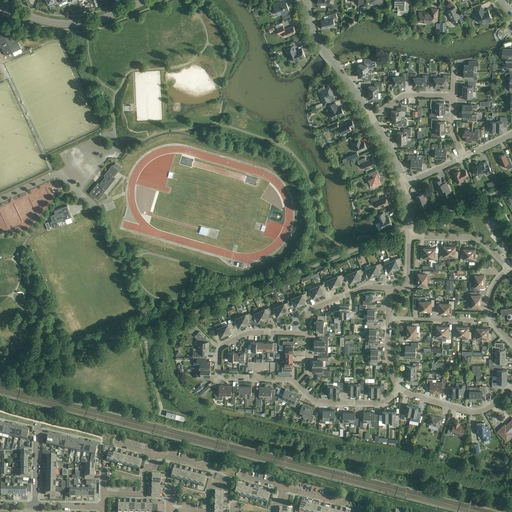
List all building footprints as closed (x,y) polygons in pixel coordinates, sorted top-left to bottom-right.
[(397,0),(395,0),(395,10),(401,10),(401,14),(408,14),(408,6),(405,6),(405,0),(403,0),(397,0)] [(289,10),(286,3),(282,5),(281,2),(273,5),(278,15),(282,13),(283,15),(284,17),(283,18),(284,19),(289,17),(287,11),(289,10)] [(480,23),(481,24),(483,25),(485,25),(486,24),(488,23),(488,21),(487,20),(491,18),(488,11),(486,12),(484,11),(484,12),(481,5),(474,8),(478,15),(477,16),(480,23)] [(459,18),(461,22),(462,24),(465,22),(464,20),(462,14),(458,15),(455,8),(455,7),(445,12),(447,17),(449,16),(452,21),(451,21),(451,22),(459,18)] [(427,13),(419,12),(418,22),(425,23),(426,22),(431,23),(431,20),(437,21),(438,9),(431,8),(430,13),(427,13)] [(323,25),(322,25),(323,29),(333,27),(334,24),(333,18),(337,18),(336,13),(329,15),(330,18),(323,20),(322,21),(323,25)] [(283,26),(276,28),(279,35),(284,33),(286,37),(296,33),(293,26),(285,30),(283,26)] [(18,42),(16,37),(9,40),(3,28),(0,29),(0,48),(1,47),(5,55),(6,55),(12,52),(14,51),(15,51),(20,49),(21,48),(18,42)] [(294,45),(286,49),(289,56),(291,55),(294,61),(300,59),(300,60),(304,58),(304,57),(305,57),(302,49),(296,51),(294,45)] [(506,58),(506,62),(511,62),(511,49),(502,49),(502,58),(506,58)] [(371,68),(375,67),(376,59),(364,59),(364,65),(359,65),(358,71),(368,71),(368,68),(371,68)] [(464,65),(464,71),(473,72),(474,68),(478,68),(478,61),(472,61),(472,65),(464,65)] [(364,77),(364,80),(371,80),(371,71),(368,71),(358,71),(358,77),(364,77)] [(473,75),(473,72),(464,71),(464,78),(471,78),(471,81),(476,82),(477,75),(473,75)] [(396,73),(390,73),(390,80),(393,80),(393,86),(399,86),(399,76),(396,76),(396,73)] [(402,76),(399,76),(399,86),(405,86),(405,80),(408,80),(408,73),(402,73),(402,76)] [(416,74),(410,74),(410,81),(413,81),(413,87),(419,87),(419,77),(416,77),(416,74)] [(434,87),(440,87),(440,77),(436,77),(436,74),(431,74),(431,81),(434,81),(434,87)] [(423,77),(419,77),(419,87),(425,87),(425,81),(428,81),(428,75),(423,75),(423,77)] [(443,77),(440,77),(440,87),(446,87),(446,81),(449,81),(449,75),(443,75),(443,77)] [(369,86),(369,92),(378,92),(378,89),(382,89),(382,83),(374,83),(374,86),(369,86)] [(463,86),(463,91),(473,92),(475,92),(475,89),(476,83),(468,83),(468,86),(463,86)] [(318,89),(325,105),(330,102),(329,98),(334,96),(329,87),(325,89),(324,86),(318,89)] [(473,97),(473,92),(463,91),(462,97),(467,97),(467,100),(475,100),(475,97),(473,97)] [(369,92),(369,98),(374,99),(374,102),(381,102),(381,99),(380,99),(381,93),(378,93),(378,92),(369,92)] [(432,108),(445,108),(445,103),(444,102),(437,102),(437,99),(431,99),(431,108),(432,108)] [(335,103),(329,106),(331,111),(330,112),(333,119),(344,114),(341,107),(336,109),(336,107),(335,103)] [(391,112),(391,116),(401,116),(401,111),(405,111),(405,108),(399,107),(399,111),(392,110),(391,112)] [(437,117),(437,114),(444,114),(445,113),(445,108),(432,108),(431,114),(429,114),(429,117),(437,117)] [(472,115),(472,112),(462,111),(462,118),(470,118),(470,121),(477,121),(477,115),(472,115)] [(405,117),(401,116),(391,116),(390,121),(392,122),(392,123),(393,123),(393,126),(398,126),(398,125),(406,125),(407,120),(405,120),(405,117)] [(500,122),(496,122),(496,131),(503,131),(503,127),(507,127),(507,117),(500,117),(500,122)] [(431,128),(435,128),(446,128),(446,123),(445,122),(438,122),(438,119),(431,118),(431,128)] [(490,131),(496,131),(496,122),(493,122),(493,118),(486,118),(486,126),(490,126),(490,131)] [(342,131),(339,133),(341,137),(345,135),(344,133),(351,130),(350,127),(354,126),(352,120),(348,122),(348,123),(340,126),(342,131)] [(431,137),(437,137),(438,133),(444,134),(446,132),(446,128),(435,128),(435,133),(431,133),(431,137)] [(396,133),(396,138),(407,138),(407,135),(410,135),(411,129),(404,129),(404,132),(397,132),(396,133)] [(466,142),(472,142),(472,132),(469,132),(469,129),(463,129),(463,137),(466,137),(466,142)] [(475,132),(472,132),(472,142),(478,142),(478,137),(481,137),(481,129),(475,129),(475,132)] [(359,138),(353,141),(355,146),(357,152),(367,148),(364,142),(360,144),(359,142),(360,142),(359,138)] [(410,147),(410,144),(410,141),(407,141),(407,138),(396,138),(396,142),(397,144),(404,144),(404,147),(410,147)] [(436,159),(441,159),(441,148),(438,148),(438,144),(432,144),(432,151),(435,151),(435,158),(436,159)] [(450,145),(447,145),(444,145),(444,148),(441,148),(441,159),(445,159),(447,158),(447,151),(450,151),(450,145)] [(505,154),(498,157),(502,166),(506,164),(507,169),(511,167),(511,164),(508,154),(505,155),(505,154)] [(411,155),(408,155),(408,162),(411,162),(411,169),(412,170),(417,170),(417,159),(414,159),(414,156),(411,155)] [(417,156),(417,159),(417,170),(421,170),(422,169),(423,162),(426,162),(426,156),(423,156),(417,156)] [(359,164),(362,163),(365,170),(375,166),(372,159),(367,161),(365,158),(357,161),(359,164)] [(483,162),(472,167),(476,175),(485,171),(486,174),(492,172),(488,165),(485,166),(483,162)] [(112,178),(118,170),(112,165),(104,175),(104,176),(105,177),(100,184),(99,185),(98,183),(90,193),(97,199),(103,193),(112,181),(111,180),(112,178)] [(459,171),(453,174),(455,178),(457,183),(463,180),(463,178),(468,176),(465,170),(460,172),(459,171)] [(375,171),(368,174),(370,177),(366,178),(368,184),(371,183),(373,188),(381,184),(375,171)] [(442,190),(444,194),(450,192),(446,182),(442,183),(440,179),(439,178),(437,179),(437,180),(437,181),(434,182),(438,192),(442,190)] [(428,205),(424,196),(428,195),(425,188),(419,191),(421,195),(416,197),(420,208),(428,205)] [(371,199),(372,202),(375,201),(379,208),(389,204),(385,196),(379,199),(378,196),(371,199)] [(54,210),(55,214),(50,215),(52,221),(50,222),(52,228),(59,225),(58,222),(71,217),(67,205),(54,210)] [(379,222),(382,229),(386,228),(386,227),(392,225),(389,217),(386,219),(383,213),(377,216),(379,221),(379,222)] [(443,256),(449,257),(449,245),(448,245),(447,245),(446,246),(443,246),(443,252),(440,252),(440,258),(443,258),(443,256)] [(450,245),(449,245),(449,257),(449,258),(458,258),(458,252),(455,252),(455,246),(453,246),(452,246),(450,245)] [(425,258),(429,258),(429,247),(428,247),(426,247),(426,248),(423,248),(423,254),(420,254),(420,260),(425,261),(425,258)] [(430,247),(429,247),(429,258),(435,258),(435,260),(438,260),(438,254),(435,254),(435,248),(433,248),(432,248),(430,247)] [(460,261),(469,262),(469,248),(468,248),(466,248),(466,249),(463,249),(463,255),(460,255),(460,261)] [(469,262),(478,262),(478,255),(475,255),(475,249),(473,249),(472,249),(470,248),(469,248),(469,262)] [(399,264),(402,263),(400,257),(390,261),(394,270),(399,268),(399,266),(399,265),(399,264)] [(491,260),(484,266),(487,269),(493,263),(491,260)] [(387,270),(388,270),(388,272),(394,270),(390,261),(381,265),(383,269),(382,269),(383,270),(386,269),(386,270),(387,270)] [(380,270),(382,269),(383,269),(381,265),(380,263),(371,267),(374,275),(380,273),(379,271),(380,271),(380,270)] [(365,269),(362,270),(363,274),(364,276),(367,275),(367,276),(368,276),(369,278),(374,275),(371,267),(370,264),(364,266),(365,269)] [(363,274),(362,270),(361,268),(352,272),(355,281),(361,279),(360,277),(360,276),(361,276),(361,275),(363,274)] [(417,278),(416,279),(430,280),(430,276),(430,271),(424,270),(423,273),(418,273),(418,276),(417,277),(417,278)] [(349,281),(350,283),(355,281),(352,272),(343,276),(342,276),(344,280),(345,282),(347,280),(348,281),(349,281)] [(471,272),(470,281),(485,281),(485,280),(485,278),(484,277),(484,275),(479,275),(479,272),(471,272)] [(344,280),(342,276),(343,276),(342,274),(332,278),(336,286),(341,284),(341,282),(341,281),(344,280)] [(329,287),(330,287),(330,289),(336,286),(332,278),(331,275),(326,277),(327,280),(323,282),(324,283),(325,287),(328,286),(329,287)] [(429,289),(429,286),(430,286),(430,280),(416,279),(417,280),(417,282),(417,283),(417,285),(423,285),(423,288),(429,289)] [(470,281),(470,290),(478,290),(478,287),(484,287),(484,285),(485,284),(485,282),(485,281),(470,281)] [(323,291),(323,290),(326,289),(325,287),(324,283),(315,287),(318,296),(324,294),(323,292),(323,291)] [(308,296),(310,295),(311,296),(312,296),(313,298),(318,296),(315,287),(305,291),(306,293),(308,296)] [(468,292),(468,301),(482,301),(482,300),(481,298),(481,297),(481,295),(475,295),(475,292),(468,292)] [(306,299),(308,298),(308,296),(306,293),(297,296),(300,305),(306,303),(305,301),(305,300),(306,300),(306,299)] [(363,294),(363,305),(372,305),(372,301),(373,301),(373,299),(375,300),(375,294),(370,294),(370,295),(363,294)] [(290,305),(292,304),(292,305),(293,305),(294,305),(295,307),(300,305),(297,296),(287,300),(288,302),(290,306),(290,305)] [(424,312),(425,312),(425,301),(425,298),(419,298),(419,297),(413,297),(413,305),(416,305),(419,305),(419,311),(421,311),(422,311),(424,312)] [(431,301),(425,301),(425,312),(426,312),(428,312),(429,311),(431,311),(431,305),(434,305),(434,299),(431,299),(431,301)] [(444,314),(445,314),(445,304),(439,304),(439,302),(436,301),(436,307),(439,308),(439,313),(441,313),(442,314),(444,314)] [(449,304),(445,304),(445,314),(446,314),(448,314),(449,313),(451,314),(451,308),(454,308),(454,301),(449,301),(449,304)] [(468,301),(468,310),(475,310),(475,307),(481,307),(481,305),(481,304),(482,302),(482,301),(468,301)] [(288,312),(287,310),(288,310),(288,309),(288,308),(291,307),(290,305),(290,306),(288,302),(279,305),(282,314),(288,312)] [(367,310),(367,315),(377,315),(377,310),(375,310),(375,309),(374,309),(374,305),(372,305),(363,305),(360,304),(360,310),(367,310)] [(272,315),(275,314),(276,315),(276,314),(277,316),(282,314),(279,305),(270,309),(271,313),(272,315)] [(338,317),(344,317),(345,306),(340,306),(340,310),(339,310),(339,311),(334,311),(334,318),(338,318),(338,317)] [(351,317),(351,319),(354,319),(355,311),(350,311),(350,310),(349,310),(349,306),(345,306),(344,317),(351,317)] [(268,314),(271,313),(270,309),(269,307),(260,311),(263,320),(268,318),(268,316),(268,315),(268,314)] [(511,308),(501,309),(501,313),(502,313),(502,315),(502,316),(503,316),(507,316),(507,317),(508,318),(509,319),(509,322),(510,322),(510,323),(511,322),(511,308)] [(260,311),(259,309),(250,313),(250,315),(252,318),(252,319),(252,320),(255,319),(255,320),(256,320),(257,320),(258,322),(263,320),(260,311)] [(249,320),(252,319),(252,318),(250,315),(250,313),(240,317),(244,325),(249,323),(248,321),(249,321),(249,320)] [(315,321),(314,326),(324,326),(327,326),(327,323),(326,322),(324,322),(324,319),(325,319),(325,315),(317,315),(317,320),(317,321),(315,321)] [(366,325),(368,325),(374,325),(374,321),(375,321),(375,319),(377,319),(377,315),(367,315),(367,321),(366,321),(366,325)] [(238,327),(244,325),(240,317),(231,320),(232,322),(233,326),(236,325),(237,326),(238,326),(238,327)] [(212,336),(218,334),(219,335),(220,335),(220,337),(226,334),(222,326),(221,322),(216,325),(217,328),(210,331),(212,336)] [(233,326),(232,322),(222,326),(226,334),(231,332),(231,330),(231,329),(234,328),(233,326)] [(406,331),(406,332),(417,332),(417,326),(419,326),(419,323),(413,323),(413,326),(407,326),(407,328),(406,329),(406,331)] [(369,328),(369,335),(379,335),(379,330),(377,330),(377,329),(376,329),(376,325),(374,325),(368,325),(368,328),(369,328)] [(438,341),(442,341),(442,325),(441,325),(440,326),(439,326),(436,326),(436,332),(433,332),(433,339),(438,339),(438,341)] [(446,339),(451,339),(451,332),(448,332),(448,326),(446,326),(445,326),(443,325),(442,325),(442,341),(445,341),(446,340),(446,339)] [(325,336),(325,333),(326,333),(326,330),(327,330),(327,326),(324,326),(314,326),(314,330),(316,331),(316,332),(317,332),(317,336),(325,336)] [(456,336),(462,336),(462,326),(461,326),(460,326),(459,327),(456,327),(456,332),(453,332),(453,338),(456,338),(456,336)] [(463,326),(462,326),(462,336),(462,340),(468,340),(468,339),(471,339),(471,333),(468,333),(468,327),(466,327),(465,326),(463,326)] [(473,340),(476,340),(482,340),(482,339),(482,327),(481,327),(480,328),(479,328),(476,328),(476,334),(473,334),(473,340)] [(483,327),(482,327),(482,339),(488,339),(488,340),(491,340),(491,334),(488,334),(488,328),(486,328),(485,328),(483,327)] [(198,341),(198,348),(209,348),(209,342),(206,342),(206,339),(199,332),(195,336),(200,341),(198,341)] [(406,333),(406,334),(407,335),(407,338),(412,338),(412,341),(418,341),(418,338),(416,338),(417,332),(406,332),(406,333)] [(369,335),(369,341),(366,341),(366,344),(368,344),(368,345),(370,345),(376,345),(376,340),(376,339),(378,339),(379,335),(369,335)] [(315,340),(314,346),(328,346),(328,337),(322,337),(322,340),(315,340)] [(293,351),(293,345),(290,345),(290,341),(283,341),(283,351),(293,351)] [(276,343),(273,343),(268,342),(268,350),(267,352),(273,352),(273,358),(276,358),(276,353),(276,343)] [(405,346),(405,352),(415,352),(415,348),(418,348),(418,343),(411,343),(411,346),(405,346)] [(495,352),(495,356),(505,356),(505,350),(500,350),(500,348),(503,348),(503,343),(495,343),(495,346),(492,346),(492,352),(495,352)] [(371,348),(371,355),(380,355),(380,350),(378,350),(378,349),(378,345),(376,345),(370,345),(370,348),(371,348)] [(328,356),(328,353),(328,346),(314,346),(314,352),(322,352),(322,356),(328,356)] [(193,347),(193,354),(193,356),(201,357),(201,354),(209,354),(209,348),(198,348),(193,347)] [(228,362),(234,362),(234,359),(234,352),(228,352),(228,353),(225,353),(225,357),(228,357),(228,362)] [(239,363),(245,363),(245,360),(245,356),(248,356),(248,353),(245,353),(245,352),(239,352),(239,360),(239,363)] [(405,356),(405,357),(411,357),(411,360),(420,360),(420,355),(415,355),(415,352),(405,352),(404,353),(404,355),(405,356)] [(380,359),(380,355),(371,355),(371,361),(369,361),(369,365),(377,365),(377,360),(378,360),(378,359),(380,359)] [(495,356),(492,356),(492,360),(489,359),(489,366),(492,366),(492,365),(500,366),(500,363),(505,363),(505,356),(495,356)] [(313,360),(313,366),(323,367),(323,360),(328,360),(328,357),(320,357),(320,361),(313,360)] [(197,369),(201,369),(210,369),(210,362),(206,362),(206,359),(197,359),(197,369)] [(292,372),(292,367),(293,367),(293,362),(285,362),(285,361),(282,361),(282,371),(292,372)] [(406,366),(406,372),(416,372),(416,368),(419,368),(419,363),(413,363),(413,366),(406,366)] [(313,366),(312,372),(320,373),(320,376),(328,376),(330,376),(330,371),(328,371),(323,371),(323,367),(313,366)] [(497,372),(497,376),(507,376),(507,370),(500,370),(500,366),(494,366),(494,372),(497,372)] [(210,375),(210,369),(201,369),(201,372),(197,372),(196,379),(204,379),(204,375),(210,375)] [(406,372),(406,378),(413,378),(413,381),(419,382),(419,376),(416,376),(416,372),(406,372)] [(492,380),(492,386),(500,386),(500,383),(507,383),(507,376),(497,376),(497,380),(492,380)] [(348,394),(354,394),(354,384),(354,378),(350,378),(350,380),(345,380),(344,386),(348,386),(348,394)] [(433,392),(436,393),(436,382),(436,380),(433,380),(427,379),(427,387),(430,387),(430,393),(433,393),(433,392)] [(442,383),(436,382),(436,393),(439,393),(442,393),(442,387),(445,388),(445,379),(442,379),(442,383)] [(360,384),(354,384),(354,394),(360,394),(360,387),(364,387),(364,381),(360,381),(360,384)] [(327,396),(333,396),(333,386),(327,386),(327,382),(324,382),(324,388),(327,389),(327,396)] [(365,388),(368,388),(368,396),(374,396),(375,386),(375,382),(368,382),(365,382),(365,388)] [(381,386),(375,386),(374,396),(380,396),(380,389),(384,389),(384,383),(381,382),(381,386)] [(337,386),(333,386),(333,396),(339,396),(339,389),(343,389),(343,383),(337,383),(337,386)] [(456,383),(456,387),(456,396),(465,396),(465,385),(462,385),(462,383),(456,383)] [(447,396),(456,396),(456,387),(450,387),(450,384),(447,384),(447,396)] [(222,396),(225,396),(226,386),(219,386),(219,393),(215,393),(215,399),(222,400),(222,396)] [(236,397),(239,397),(245,398),(245,396),(245,386),(239,386),(239,391),(236,391),(236,397)] [(252,386),(245,386),(245,396),(249,396),(249,399),(254,399),(254,393),(252,393),(252,386)] [(480,387),(476,387),(476,401),(482,401),(482,394),(486,394),(486,386),(480,386),(480,387)] [(262,398),(265,399),(266,387),(259,387),(259,393),(256,393),(256,405),(261,405),(262,398)] [(272,387),(266,387),(265,399),(269,399),(269,401),(274,402),(274,393),(271,393),(272,387)] [(469,400),(476,401),(476,387),(467,387),(467,396),(469,396),(469,400)] [(284,399),(288,400),(291,392),(285,389),(283,395),(280,394),(277,401),(280,402),(280,401),(283,402),(284,399)] [(290,405),(295,407),(297,401),(295,400),(297,394),(291,392),(288,400),(286,404),(290,405)] [(301,415),(304,417),(308,407),(302,405),(300,410),(298,409),(295,416),(300,418),(301,415)] [(408,415),(411,415),(413,406),(407,405),(405,412),(401,411),(400,418),(404,419),(404,417),(407,417),(408,415)] [(413,406),(411,415),(410,420),(413,421),(420,422),(421,415),(417,414),(418,407),(413,406)] [(313,410),(308,407),(304,417),(310,419),(309,422),(311,423),(314,416),(312,414),(313,410)] [(326,419),(329,419),(329,410),(323,410),(323,416),(320,416),(320,423),(325,423),(326,419)] [(335,410),(329,410),(329,419),(332,419),(332,423),(338,423),(338,415),(335,415),(335,410)] [(368,422),(369,422),(369,412),(363,412),(363,417),(360,417),(360,428),(363,428),(363,424),(367,424),(368,422)] [(369,422),(372,423),(372,426),(374,426),(374,428),(378,428),(378,418),(374,418),(375,412),(369,412),(369,422)] [(385,421),(389,421),(389,412),(383,412),(382,416),(379,416),(379,425),(381,425),(385,425),(385,421)] [(396,412),(389,412),(389,421),(393,421),(393,426),(399,426),(399,415),(395,415),(396,412)] [(355,413),(349,413),(349,421),(351,421),(351,423),(355,423),(355,425),(358,425),(358,419),(355,419),(355,413)] [(442,418),(430,414),(427,423),(439,427),(438,430),(441,431),(443,425),(440,424),(442,418)] [(511,420),(504,428),(503,426),(498,431),(506,440),(511,434),(511,432),(511,431),(511,420)] [(454,422),(454,423),(452,428),(449,427),(447,434),(450,435),(451,431),(462,434),(465,427),(459,425),(460,423),(454,422)] [(476,424),(477,429),(478,428),(478,435),(482,435),(483,440),(490,439),(489,426),(485,426),(485,423),(476,424)] [(2,435),(8,436),(10,426),(4,425),(2,435)] [(8,436),(14,437),(16,428),(10,426),(8,436)] [(14,437),(20,439),(23,429),(16,428),(14,437)] [(29,431),(23,429),(20,439),(27,440),(29,431)] [(46,444),(50,445),(50,448),(52,448),(52,446),(54,436),(48,435),(46,444)] [(52,446),(58,447),(60,438),(54,436),(52,446)] [(58,447),(64,449),(66,439),(60,438),(58,447)] [(64,449),(70,450),(72,440),(66,439),(64,449)] [(70,450),(76,451),(79,442),(72,440),(70,450)] [(76,451),(83,453),(85,443),(79,442),(76,451)] [(83,453),(86,454),(86,456),(88,457),(89,454),(91,445),(85,443),(83,453)] [(97,446),(91,445),(89,454),(92,455),(92,457),(95,457),(97,446)] [(66,494),(69,494),(69,497),(75,497),(75,490),(72,490),(72,488),(69,487),(69,484),(67,484),(66,487),(66,494)]
